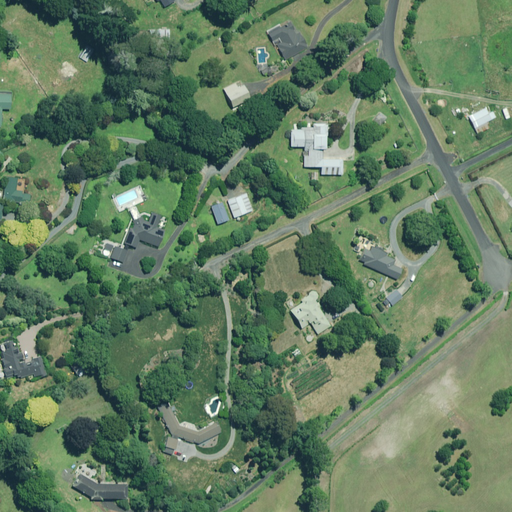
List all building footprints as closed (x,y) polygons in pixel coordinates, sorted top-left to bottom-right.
[(301,35),(300,36),(297,31),(295,32),(291,25),(285,27),(284,25),(268,34),(272,42),(279,39),(281,43),(277,45),(285,60),(307,49),(305,45),(306,44),(301,35)] [(175,30),(154,28),(153,40),(175,41),(175,30)] [(250,100),(241,81),(223,89),(232,108),(250,100)] [(9,110),(10,95),(0,94),(0,126),(1,126),(1,109),(9,110)] [(488,115),(485,109),(469,117),(477,135),(489,129),(486,123),(495,118),(493,112),(488,115)] [(311,128),(302,128),(302,130),(290,130),(290,147),(303,148),(303,167),(320,168),(320,174),(342,175),(342,160),(323,159),(324,124),(311,124),(311,128)] [(17,179),(6,178),(3,202),(29,204),(30,195),(23,194),(23,192),(16,191),(17,179)] [(254,211),(247,194),(228,201),(235,218),(254,211)] [(229,221),(222,204),(211,208),(218,225),(229,221)] [(148,223),(142,220),(141,218),(137,220),(133,229),(130,229),(124,244),(136,249),(139,240),(158,247),(165,231),(157,228),(161,217),(151,213),(148,223)] [(127,252),(106,244),(104,251),(112,253),(110,259),(123,263),(127,252)] [(388,254),(371,247),(369,251),(365,249),(359,261),(364,263),(364,265),(397,280),(402,269),(393,265),(395,260),(387,256),(388,254)] [(402,298),(396,291),(386,299),(392,306),(402,298)] [(319,298),(315,292),(301,300),(303,303),(290,311),(302,329),(311,323),(318,335),(330,327),(314,302),(319,298)] [(41,357),(34,359),(35,363),(22,366),(20,359),(23,359),(22,353),(18,354),(16,348),(11,349),(9,340),(3,342),(4,346),(2,346),(4,353),(1,354),(3,359),(0,359),(0,364),(4,382),(32,375),(33,379),(46,376),(41,357)] [(179,438),(201,444),(221,433),(216,423),(199,432),(179,427),(169,404),(160,408),(172,436),(172,438),(167,437),(164,448),(175,451),(179,438)] [(96,484),(80,475),(73,486),(91,499),(101,500),(101,499),(103,500),(103,499),(114,500),(116,487),(96,484)]
